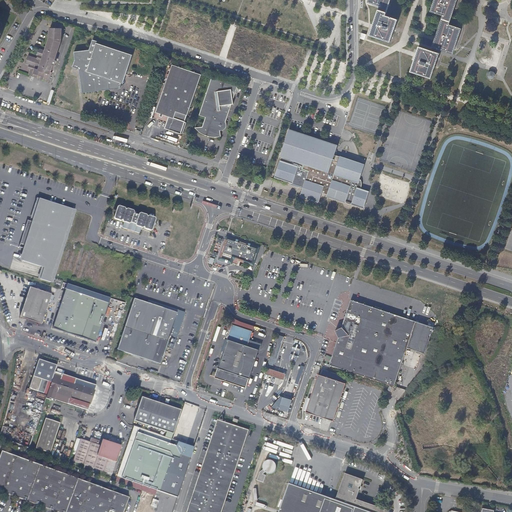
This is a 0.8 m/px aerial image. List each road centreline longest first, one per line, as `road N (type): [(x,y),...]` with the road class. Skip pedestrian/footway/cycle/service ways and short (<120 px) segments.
road 1 (secondary): [(217,206),(511,302)]
road 2 (secondary): [(511,288),(221,191)]
road 3 (residential): [(260,75),(38,9),(0,70)]
road 4 (secondary): [(0,132),(217,206)]
road 5 (residential): [(225,289),(241,316),(314,344),(289,429)]
road 6 (secondary): [(221,191),(34,128)]
road 7 (residential): [(351,0),(352,75),(345,89),(326,97),(260,75)]
road 8 (unclassified): [(186,395),(28,341)]
road 9 (unclassified): [(101,207),(91,237),(184,266),(198,263)]
road 10 (residential): [(260,75),(221,191)]
